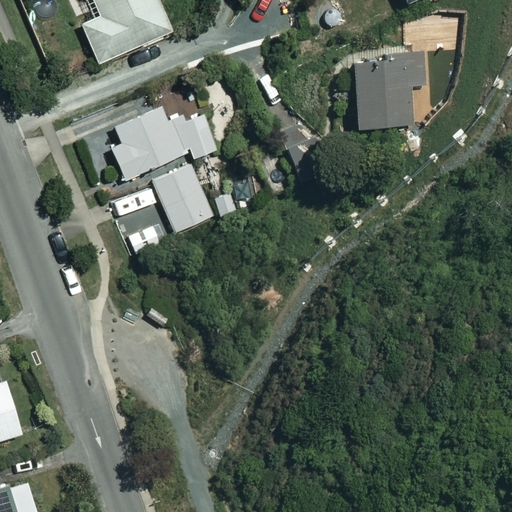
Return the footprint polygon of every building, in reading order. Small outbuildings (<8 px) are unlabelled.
[(173,32),(159,0),(96,0),(104,17),(84,25),(101,64),(173,32)] [(298,34),(291,10),(261,18),(268,42),(298,34)] [(424,86),(423,59),(356,62),(359,130),(411,127),(410,87),(424,86)] [(218,150),(202,113),(188,119),(185,113),(168,120),(163,107),(132,120),(126,106),(109,113),(122,144),(112,148),(127,180),(192,153),(195,160),(218,150)] [(213,219),(190,165),(153,181),(176,235),(213,219)] [(0,443),(26,436),(8,381),(0,383),(0,443)] [(0,491),(0,511),(39,511),(32,483),(0,491)]
